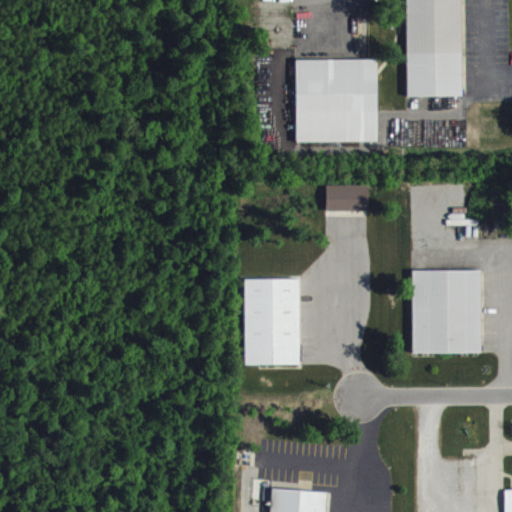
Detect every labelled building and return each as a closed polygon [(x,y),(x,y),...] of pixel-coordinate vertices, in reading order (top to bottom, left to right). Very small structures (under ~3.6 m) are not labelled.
[(403,0),(459,0),(461,94),(404,95),(403,0)] [(293,58),(375,58),(375,140),(294,140),(293,58)] [(369,220),(368,194),(326,194),(327,220),(369,220)] [(409,269),(481,269),(482,350),(410,351),(409,269)] [(241,277),(297,277),(297,363),(242,364),(241,277)] [(267,511),(269,486),(324,491),(322,511),(267,511)] [(511,511),(502,511),(502,489),(511,488),(511,511)]
